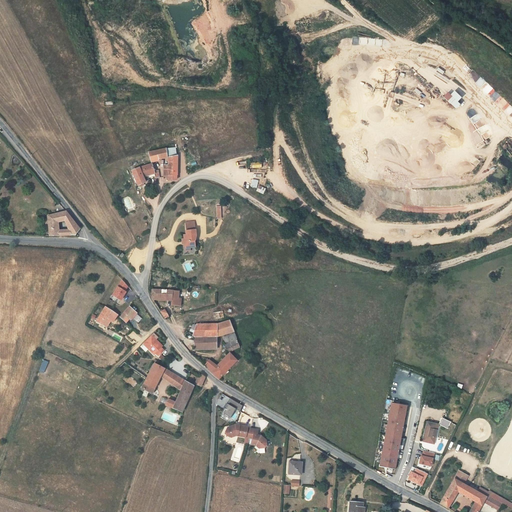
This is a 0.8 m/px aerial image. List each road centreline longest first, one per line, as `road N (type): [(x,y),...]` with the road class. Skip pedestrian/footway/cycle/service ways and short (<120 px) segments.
road 1 (track): [(233,187),(324,247),(406,272),(511,241)]
road 2 (unclassified): [(440,511),(218,379)]
road 3 (track): [(511,122),(454,66),(418,53),(342,0)]
road 4 (track): [(215,0),(229,62),(225,81),(213,89),(112,85)]
road 5 (residential): [(141,290),(158,212),(171,193),(196,176),(233,187)]
road 6 (unclassified): [(0,124),(91,243)]
road 7 (unclassified): [(204,511),(218,379)]
